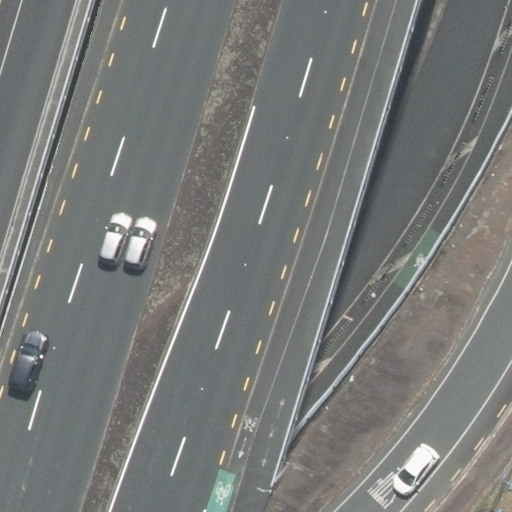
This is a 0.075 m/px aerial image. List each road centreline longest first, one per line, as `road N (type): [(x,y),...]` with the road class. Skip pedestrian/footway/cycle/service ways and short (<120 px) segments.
road 1 (primary): [(468,0),(415,146),(316,307),(229,409),(177,457),(94,511)]
road 2 (primary): [(337,0),(184,511)]
road 3 (primary): [(39,511),(192,0)]
road 4 (primary): [(0,218),(62,0)]
road 5 (primary): [(511,330),(422,464),(376,511)]
